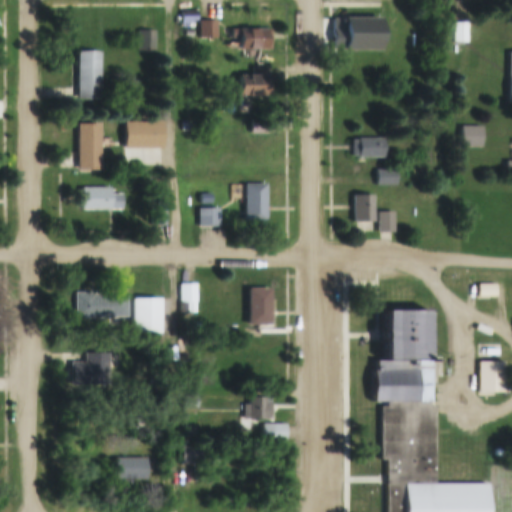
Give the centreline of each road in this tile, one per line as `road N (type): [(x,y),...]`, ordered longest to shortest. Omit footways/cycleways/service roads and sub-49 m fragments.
road 1 (residential): [(511,263),(0,254)]
road 2 (residential): [(305,511),(310,0)]
road 3 (residential): [(29,511),(31,0)]
